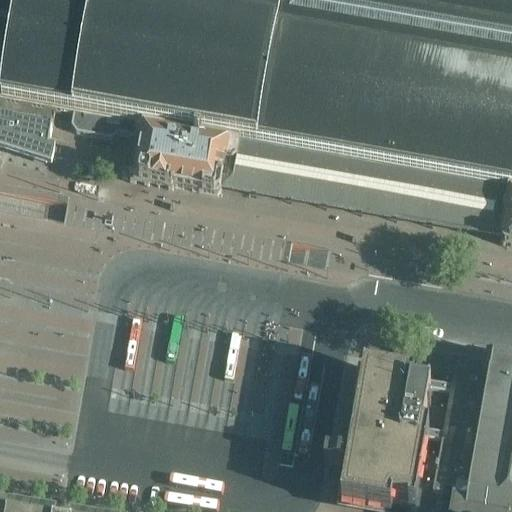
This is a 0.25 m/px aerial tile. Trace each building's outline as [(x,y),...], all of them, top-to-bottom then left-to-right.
[(511,0),(0,0),(0,23),(15,26),(6,76),(1,104),(55,114),(74,118),(72,128),(77,135),(112,140),(120,136),(141,140),(134,182),(140,183),(141,187),(153,189),(162,191),(168,192),(170,190),(215,197),(222,193),(227,165),(232,166),(238,162),(241,147),(255,149),(259,150),(509,193),(502,237),(501,242),(500,246),(502,248),(511,250),(511,0)] [(0,152),(43,166),(45,166),(52,168),(53,164),(54,161),(55,158),(56,150),(50,149),(49,148),(53,127),(48,125),(48,127),(0,118),(0,152)] [(241,147),(240,150),(238,162),(232,166),(227,165),(222,193),(501,242),(502,237),(509,193),(265,151),(259,150),(255,149),(241,147)] [(84,165),(82,177),(102,180),(104,168),(84,165)] [(0,190),(0,359),(303,412),(331,248),(187,223),(191,201),(175,198),(133,191),(129,212),(0,190)] [(360,378),(344,466),(327,463),(325,475),(343,478),(337,510),(348,511),(511,511),(511,369),(493,366),(492,367),(493,367),(491,381),(490,381),(474,378),(473,380),(475,380),(471,406),(467,405),(464,423),(450,421),(456,391),(459,373),(456,373),(444,371),(444,370),(437,368),(434,371),(432,378),(434,378),(430,391),(360,378)]
